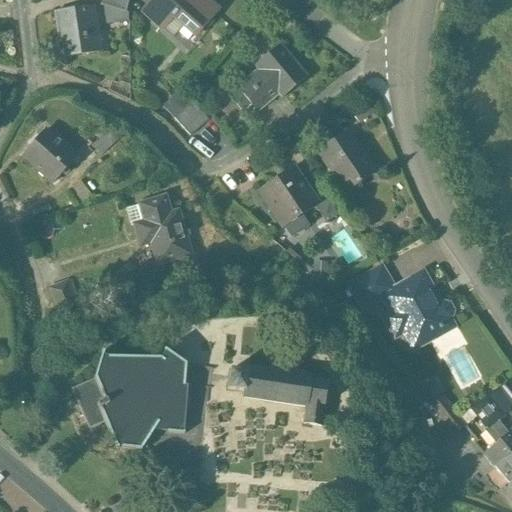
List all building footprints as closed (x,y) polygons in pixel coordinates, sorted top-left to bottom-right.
[(126,19),(126,0),(102,0),(102,17),(126,19)] [(218,8),(209,0),(149,0),(144,6),(165,25),(176,12),(197,31),(218,8)] [(95,3),(57,9),(64,53),(102,48),(95,3)] [(282,42),(258,62),(260,65),(238,83),(239,84),(252,101),(258,108),(281,90),(282,92),(307,73),(282,42)] [(252,101),(239,84),(230,91),(243,108),(252,101)] [(209,115),(193,97),(175,113),(191,131),(209,115)] [(110,125),(92,142),(102,152),(120,136),(110,125)] [(61,141),(46,127),(23,152),(54,181),(79,154),(63,139),(61,141)] [(349,128),(321,147),(333,165),(331,166),(342,181),(352,174),(357,181),(376,169),(365,153),(368,152),(360,141),(358,143),(349,128)] [(294,165),(262,186),(283,219),(297,211),(299,214),(318,202),(294,165)] [(92,193),(81,179),(70,188),(81,202),(92,193)] [(166,196),(141,203),(146,220),(142,221),(147,241),(152,240),(158,262),(191,252),(179,210),(171,212),(166,196)] [(383,265),(352,282),(365,306),(385,295),(384,293),(395,287),(383,265)] [(442,302),(424,271),(395,287),(384,293),(385,295),(414,346),(454,324),(449,316),(453,314),(455,309),(451,301),(445,300),(442,302)] [(77,302),(68,279),(49,287),(58,309),(77,302)] [(161,360),(104,359),(105,355),(102,354),(95,379),(72,390),(90,430),(105,424),(116,449),(142,451),(155,430),(169,431),(168,434),(185,435),(185,432),(180,432),(182,408),(190,408),(190,399),(183,398),(184,386),(186,386),(187,365),(165,350),(163,353),(165,354),(161,360)] [(312,378),(247,366),(246,373),(231,370),(227,390),(244,393),(243,398),(307,409),(304,425),(320,428),(328,385),(311,382),(312,378)] [(430,376),(417,385),(428,399),(440,389),(430,376)] [(511,408),(511,390),(503,379),(488,392),(505,414),(511,408)] [(467,423),(440,389),(428,399),(456,432),(467,423)] [(511,429),(508,433),(501,424),(503,422),(500,418),(505,414),(488,392),(472,405),(489,426),(487,428),(498,441),(485,451),(495,464),(511,450),(511,429)] [(511,450),(495,464),(511,484),(511,450)] [(359,511),(360,499),(342,498),(341,511),(359,511)]
